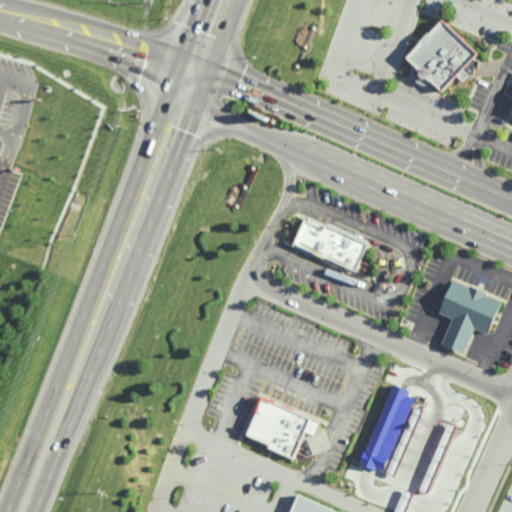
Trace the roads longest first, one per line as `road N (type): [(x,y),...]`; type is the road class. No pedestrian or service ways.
road 1 (trunk): [(192,75),(20,511)]
road 2 (tertiary): [(182,102),(511,242)]
road 3 (tertiary): [(511,202),(200,57)]
road 4 (residential): [(245,278),(511,400)]
road 5 (secondary): [(0,4),(200,57)]
road 6 (residential): [(457,179),(511,56)]
